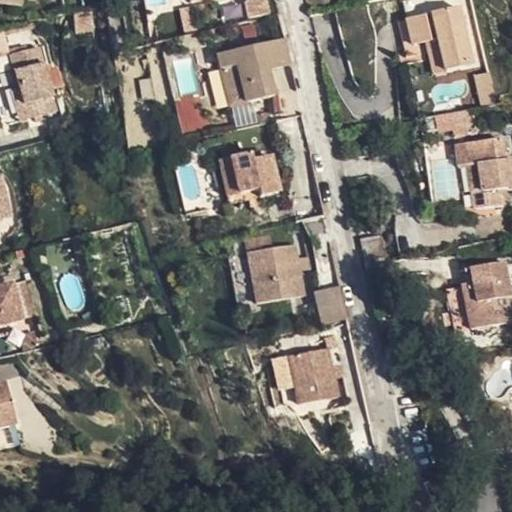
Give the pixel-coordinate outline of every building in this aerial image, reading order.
[(30,0),(2,0),(2,4),(1,12),(29,14),(30,0)] [(196,15),(211,12),(207,0),(162,0),(162,1),(170,0),(177,30),(199,26),(196,15)] [(213,23),(211,12),(196,15),(199,26),(213,23)] [(238,52),(252,49),(247,28),(233,31),(238,52)] [(0,31),(0,57),(9,56),(5,31),(0,31)] [(422,76),(429,110),(455,106),(442,44),(392,55),(397,80),(409,78),(422,76)] [(39,110),(43,125),(65,120),(49,55),(20,62),(28,98),(31,112),(39,110)] [(251,107),(272,104),(265,76),(202,90),(208,124),(225,122),(229,138),(255,132),(251,107)] [(416,112),(429,110),(422,76),(409,78),(416,112)] [(175,100),(182,131),(204,127),(197,96),(175,100)] [(27,129),(43,125),(39,110),(31,112),(28,98),(19,101),(27,129)] [(225,122),(208,124),(211,142),(229,138),(225,122)] [(485,166),(450,172),(454,196),(464,195),(468,221),(458,223),(461,237),(489,231),(486,216),(502,212),(495,184),(488,185),(485,166)] [(454,196),(450,172),(439,174),(441,197),(454,196)] [(242,186),(234,188),(236,197),(243,195),(242,186)] [(236,197),(234,188),(212,193),(221,231),(239,227),(241,233),(260,229),(253,192),(243,195),(236,197)] [(221,231),(212,193),(199,196),(208,233),(221,231)] [(0,225),(9,223),(0,194),(0,225)] [(464,195),(454,196),(458,223),(468,221),(464,195)] [(384,239),(359,245),(362,265),(388,262),(384,239)] [(275,277),(228,284),(234,339),(284,331),(275,277)] [(314,290),(320,324),(347,320),(341,286),(314,290)] [(0,333),(10,332),(27,327),(18,290),(0,294),(0,333)] [(484,295),(444,302),(448,323),(453,323),(454,336),(443,339),(451,365),(497,356),(484,295)] [(0,345),(12,343),(10,332),(0,333),(0,345)] [(302,381),(263,388),(275,439),(314,431),(302,381)] [(11,390),(0,392),(0,434),(21,431),(11,390)]
